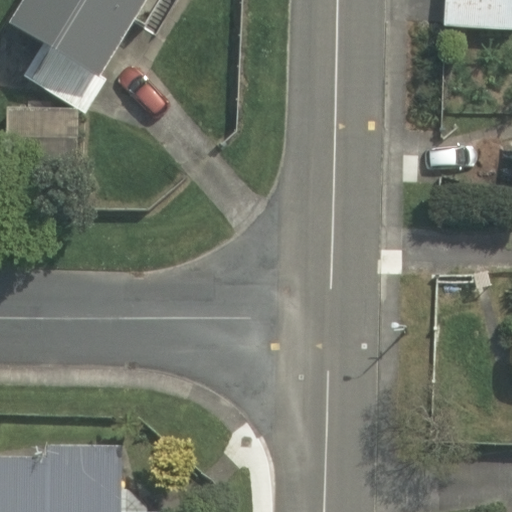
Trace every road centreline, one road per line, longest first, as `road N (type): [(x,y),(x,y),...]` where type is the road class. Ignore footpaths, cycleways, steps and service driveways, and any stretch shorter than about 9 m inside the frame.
road 1 (residential): [(0,321),(345,329)]
road 2 (residential): [(345,329),(350,0)]
road 3 (residential): [(335,511),(345,329)]
